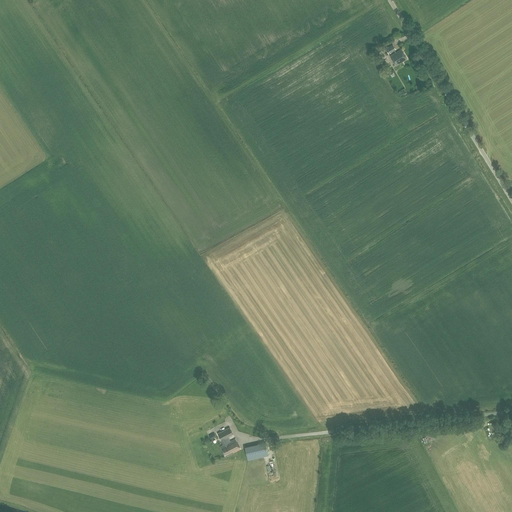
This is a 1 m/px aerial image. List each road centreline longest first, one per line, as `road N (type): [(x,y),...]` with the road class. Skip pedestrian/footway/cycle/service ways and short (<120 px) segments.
road 1 (unclassified): [(511,200),(390,0)]
road 2 (unclassified): [(301,435),(511,411)]
